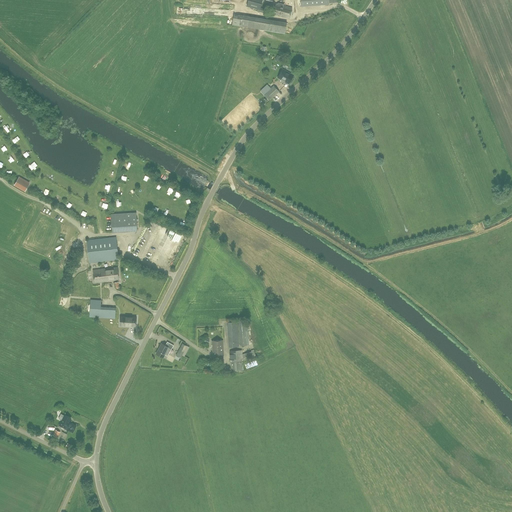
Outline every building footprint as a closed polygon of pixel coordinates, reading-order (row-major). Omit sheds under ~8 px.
[(262,0),(265,0),(265,1),(272,3),(272,0),(248,0),(246,6),(260,10),(262,0)] [(289,18),(292,8),(284,6),(284,4),(278,3),(277,4),(276,4),(273,14),(289,18)] [(232,25),(241,26),(285,33),(287,22),(234,14),(232,25)] [(288,84),(294,75),(283,69),(278,78),(288,84)] [(272,98),(279,91),(274,86),(271,88),(269,86),(264,90),(272,98)] [(19,177),(15,185),(25,191),(29,183),(19,177)] [(136,213),(111,214),(112,232),(137,231),(136,213)] [(163,239),(172,243),(175,237),(166,233),(163,239)] [(89,263),(100,262),(118,260),(116,237),(87,240),(89,263)] [(106,281),(119,279),(118,268),(104,269),(93,270),(94,282),(106,281)] [(100,306),(101,300),(90,300),(89,316),(100,317),(115,318),(116,307),(100,306)] [(128,325),(140,325),(140,316),(128,316),(128,325)] [(249,345),(249,339),(248,331),(247,320),(238,321),(240,346),(249,345)] [(229,347),(239,347),(237,321),(228,322),(228,336),(229,336),(229,347)] [(213,355),(224,355),(223,340),(212,341),(213,355)] [(171,349),(174,345),(167,342),(165,345),(162,343),(156,354),(163,358),(165,354),(167,356),(169,352),(167,350),(169,348),(171,349)] [(182,355),(184,356),(189,347),(183,343),(181,346),(178,353),(176,355),(181,358),(182,355)] [(231,371),(243,370),(242,350),(231,351),(230,351),(231,371)] [(244,360),(256,357),(254,350),(251,350),(251,351),(242,354),(244,360)] [(73,432),(76,426),(73,425),(74,424),(69,421),(71,418),(66,415),(63,421),(64,421),(62,425),(66,427),(73,432)]
